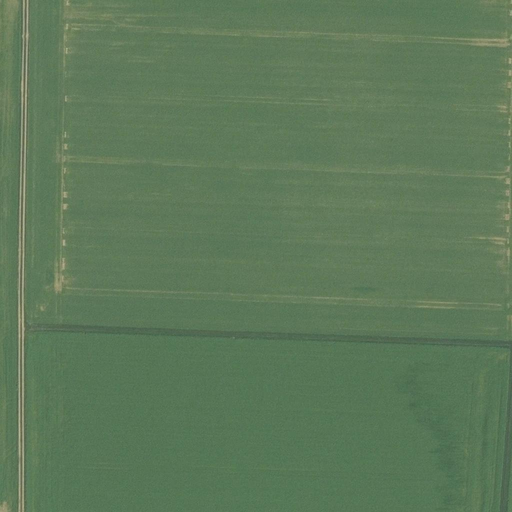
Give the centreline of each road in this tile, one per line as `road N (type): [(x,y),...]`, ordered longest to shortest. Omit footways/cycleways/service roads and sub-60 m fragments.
road 1 (track): [(26,0),(23,511)]
road 2 (track): [(24,321),(508,345)]
road 3 (track): [(508,345),(498,511)]
